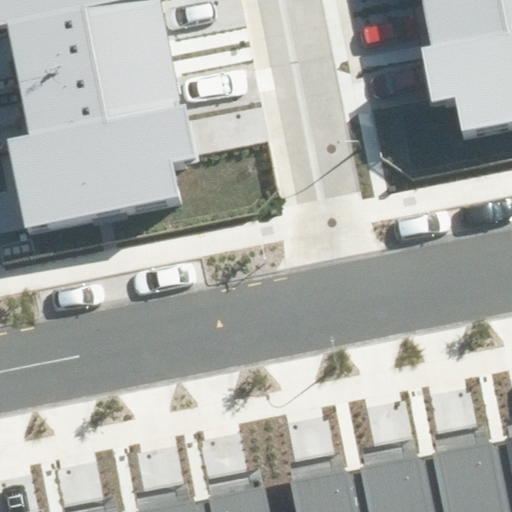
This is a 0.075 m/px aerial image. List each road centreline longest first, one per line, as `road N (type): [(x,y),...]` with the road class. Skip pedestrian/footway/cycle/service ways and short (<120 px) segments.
road 1 (residential): [(341,300),(0,372)]
road 2 (residential): [(282,0),(341,300)]
road 3 (residential): [(511,267),(341,300)]
